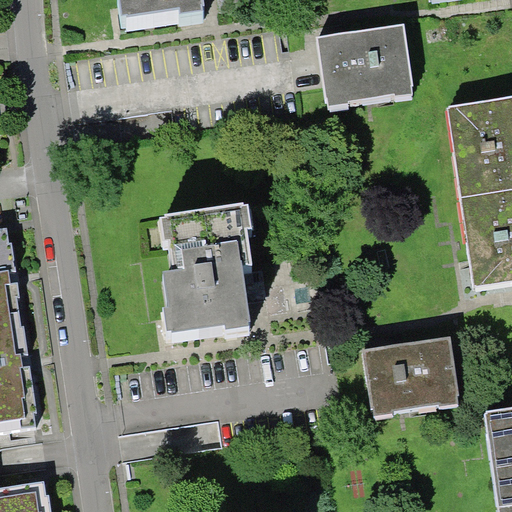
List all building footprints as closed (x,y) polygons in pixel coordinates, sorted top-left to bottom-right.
[(117,0),(119,6),(120,14),(125,13),(126,15),(179,8),(179,12),(202,9),(202,4),(204,4),(203,0),(117,0)] [(405,24),(317,37),(322,72),(325,97),(327,97),(328,105),(348,102),(347,100),(393,94),(393,96),(413,93),(412,85),(413,85),(405,24)] [(511,97),(447,107),(460,196),(511,188),(511,97)] [(511,188),(460,196),(473,286),(511,280),(511,188)] [(243,203),(165,214),(165,217),(160,217),(164,242),(169,241),(173,269),(163,271),(168,307),(163,307),(166,331),(172,330),(172,332),(225,325),(226,329),(249,326),(248,321),(250,321),(242,266),(252,264),(247,228),(252,227),(248,204),(243,205),(243,203)] [(0,314),(19,312),(18,297),(20,297),(18,282),(11,283),(10,278),(10,272),(16,271),(12,242),(9,243),(8,229),(0,229),(0,314)] [(21,327),(19,312),(0,314),(0,431),(36,427),(34,412),(37,412),(31,366),(23,367),(22,362),(22,355),(28,354),(24,327),(21,327)] [(451,337),(363,349),(371,408),(373,407),(374,415),(394,413),(393,411),(439,404),(439,407),(459,404),(458,396),(459,395),(451,337)] [(511,406),(486,410),(498,506),(511,504),(511,406)] [(44,481),(0,487),(0,511),(50,511),(48,495),(46,495),(44,481)]
